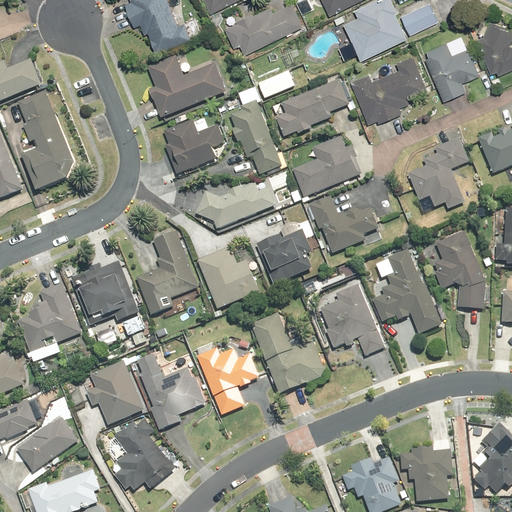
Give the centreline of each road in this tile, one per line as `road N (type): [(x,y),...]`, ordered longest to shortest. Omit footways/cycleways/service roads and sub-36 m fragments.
road 1 (residential): [(193,511),(260,455),(425,387),(511,387)]
road 2 (residential): [(72,14),(128,140),(128,183),(113,203),(0,256)]
